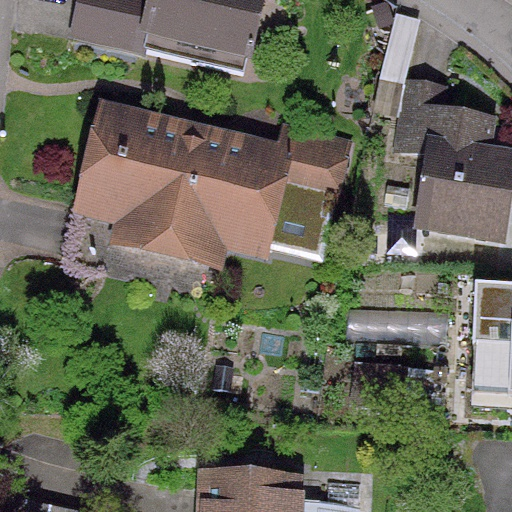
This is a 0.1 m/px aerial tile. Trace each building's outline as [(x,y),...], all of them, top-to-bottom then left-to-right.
[(256,0),(152,0),(140,57),(239,80),(256,0)] [(426,161),(427,156),(479,164),(485,130),(435,122),(438,99),(403,94),(393,156),(426,161)] [(276,168),(102,128),(69,269),(66,268),(66,271),(197,301),(211,241),(257,251),(276,168)] [(303,205),(328,211),(342,152),(284,138),(277,169),(310,177),(303,205)] [(415,232),(498,245),(510,169),(479,164),(427,156),(426,161),(415,232)] [(511,285),(479,284),(474,405),(511,406),(511,285)] [(290,511),(291,490),(201,486),(199,511),(290,511)] [(322,510),(355,511),(356,488),(323,487),(322,510)]
